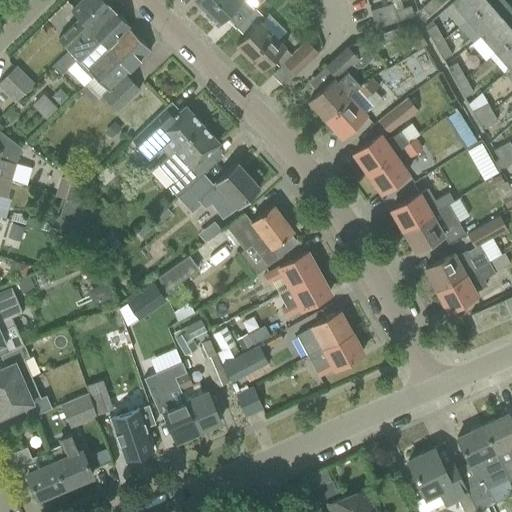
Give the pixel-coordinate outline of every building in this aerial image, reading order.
[(57,39),(68,50),(111,8),(103,0),(82,0),(71,11),(78,19),(57,39)] [(200,0),(198,2),(207,11),(205,13),(217,26),(226,17),(236,27),(255,8),(246,0),(200,0)] [(428,16),(441,5),(437,0),(430,0),(421,8),(428,16)] [(454,0),(452,2),(465,17),(467,19),(488,0),(454,0)] [(503,0),(488,0),(467,19),(481,35),(511,9),(503,0)] [(370,11),(376,29),(397,21),(394,12),(392,4),(370,11)] [(394,12),(397,21),(414,16),(411,6),(394,12)] [(74,62),(91,79),(136,35),(128,27),(129,26),(111,8),(68,50),(51,67),(60,76),(74,62)] [(261,69),(284,47),(277,40),(286,32),(269,15),(265,19),(255,8),(236,27),(244,36),(236,44),(261,69)] [(511,10),(511,9),(481,35),(495,51),(496,51),(511,36),(511,10)] [(426,30),(434,45),(443,40),(435,25),(426,30)] [(417,29),(407,35),(415,51),(426,45),(417,29)] [(136,35),(93,77),(107,90),(102,95),(117,111),(125,103),(139,89),(125,74),(150,50),(136,35)] [(511,65),(511,36),(496,51),(510,67),(511,65)] [(443,40),(434,45),(443,60),(451,55),(443,40)] [(307,41),(284,63),(294,74),(317,52),(307,41)] [(324,118),(348,96),(357,87),(360,86),(346,71),(367,52),(358,42),(346,47),(325,66),(335,76),(308,101),(324,118)] [(456,83),(465,78),(456,63),(447,68),(456,83)] [(13,68),(0,81),(0,87),(15,102),(31,86),(13,68)] [(360,86),(357,87),(366,97),(379,85),(372,77),(369,79),(368,79),(368,78),(360,86)] [(473,93),(465,78),(456,83),(464,98),(473,93)] [(364,114),(348,96),(324,118),(341,136),(355,123),(364,114)] [(378,120),(388,133),(417,110),(407,97),(378,120)] [(472,112),(477,121),(492,112),(487,103),(472,112)] [(160,147),(167,156),(201,124),(185,106),(175,115),(166,106),(151,119),(138,133),(131,139),(137,145),(148,157),(160,147)] [(457,112),(447,119),(456,134),(467,127),(457,112)] [(492,112),(477,121),(481,129),(497,121),(492,112)] [(114,122),(105,131),(111,137),(120,129),(114,122)] [(167,156),(168,157),(158,165),(174,183),(169,187),(177,197),(202,175),(216,162),(216,161),(211,165),(203,157),(218,143),(201,124),(167,156)] [(0,176),(11,179),(21,147),(2,132),(0,131),(0,176)] [(353,152),(367,172),(394,153),(403,147),(408,143),(400,132),(386,142),(380,133),(353,152)] [(423,149),(415,138),(408,143),(403,147),(410,157),(423,149)] [(467,151),(484,179),(499,171),(481,142),(467,151)] [(494,150),(499,159),(511,151),(511,147),(509,142),(494,150)] [(511,151),(499,159),(503,168),(511,162),(511,151)] [(381,192),(397,180),(408,172),(394,153),(367,172),(381,192)] [(258,188),(236,163),(216,181),(212,185),(202,175),(177,197),(191,212),(200,204),(204,208),(211,202),(211,204),(222,218),(238,206),(244,201),(258,188)] [(500,174),(491,178),(496,188),(505,183),(500,174)] [(0,195),(5,197),(11,179),(0,176),(0,195)] [(71,178),(71,179),(61,176),(56,196),(65,198),(82,204),(78,193),(83,187),(71,178)] [(391,209),(403,230),(431,213),(447,204),(453,201),(448,192),(435,200),(427,188),(419,193),(408,199),(391,209)] [(511,197),(511,194),(502,199),(506,208),(511,205),(511,197)] [(97,245),(82,204),(65,198),(54,233),(97,245)] [(244,237),(238,241),(246,252),(250,249),(265,268),(278,258),(298,243),(291,233),(293,231),(272,204),(256,216),(250,222),(251,223),(240,231),(244,237)] [(431,213),(403,230),(415,250),(432,240),(443,234),(448,244),(464,235),(459,225),(447,204),(431,213)] [(95,206),(86,214),(92,221),(101,213),(95,206)] [(165,207),(136,232),(139,236),(170,212),(165,207)] [(499,217),(467,234),(475,247),(478,245),(507,230),(499,217)] [(11,223),(7,237),(19,241),(24,226),(11,223)] [(216,257),(237,242),(227,228),(206,243),(216,257)] [(110,233),(97,246),(96,246),(107,257),(121,244),(110,233)] [(282,275),(289,288),(318,272),(306,251),(263,275),(267,283),(282,275)] [(442,258),(424,268),(436,289),(487,262),(481,251),(470,257),(467,252),(467,251),(455,257),(453,253),(442,258)] [(504,252),(487,262),(436,289),(447,310),(475,295),(473,291),(485,285),(481,279),(510,263),(504,252)] [(164,291),(196,268),(187,255),(158,276),(164,291)] [(15,261),(12,273),(24,277),(27,265),(15,261)] [(278,294),(285,306),(281,308),(286,317),(329,293),(318,272),(289,288),(278,294)] [(153,279),(125,299),(127,302),(139,318),(166,298),(153,279)] [(23,344),(13,324),(10,318),(22,313),(10,287),(0,291),(0,345),(4,344),(7,351),(23,344)] [(511,294),(472,312),(479,328),(511,313),(511,294)] [(186,301),(173,311),(177,320),(193,310),(186,301)] [(322,346),(350,331),(339,311),(296,334),(307,355),(322,346)] [(200,320),(185,328),(186,331),(191,338),(206,330),(200,320)] [(217,353),(222,363),(239,354),(226,327),(213,335),(222,352),(217,353)] [(186,331),(174,338),(184,355),(197,348),(191,338),(186,331)] [(362,353),(350,331),(322,346),(329,359),(314,368),(318,376),(362,353)] [(242,352),(253,346),(246,333),(235,339),(242,352)] [(264,341),(267,347),(282,339),(279,333),(264,341)] [(208,340),(201,343),(207,358),(215,355),(208,340)] [(0,391),(31,378),(23,359),(28,356),(23,344),(7,351),(0,354),(0,356),(4,366),(0,367),(0,391)] [(256,345),(253,346),(242,352),(239,354),(222,363),(221,364),(230,380),(243,373),(247,382),(263,373),(258,364),(265,361),(256,345)] [(182,363),(145,379),(159,412),(163,411),(167,421),(175,440),(197,431),(185,401),(181,391),(175,377),(185,372),(182,363)] [(185,372),(175,377),(181,391),(185,401),(197,431),(219,421),(212,403),(207,392),(203,393),(199,383),(192,386),(185,372)] [(31,378),(0,391),(0,415),(22,406),(27,418),(51,408),(45,395),(40,397),(31,378)] [(102,379),(86,385),(88,391),(96,414),(112,409),(102,379)] [(262,409),(254,390),(252,385),(235,393),(245,416),(262,409)] [(69,427),(96,416),(88,391),(59,404),(69,427)] [(148,404),(110,417),(124,459),(152,450),(144,427),(154,424),(148,404)] [(481,426),(503,471),(508,482),(511,480),(511,424),(507,413),(481,426)] [(487,473),(489,478),(503,471),(481,426),(456,438),(468,463),(469,463),(476,478),(487,473)] [(62,444),(48,449),(64,487),(92,476),(74,434),(60,440),(62,444)] [(36,499),(64,487),(48,449),(33,456),(28,444),(6,453),(21,488),(30,484),(36,499)] [(474,511),(476,511),(465,489),(452,462),(442,467),(433,449),(408,461),(413,472),(402,478),(414,502),(439,490),(445,503),(456,498),(462,511),(474,511)] [(325,468),(305,477),(310,489),(330,480),(325,468)] [(465,489),(476,511),(494,503),(484,481),(465,489)] [(330,511),(372,511),(363,489),(327,504),(330,511)]
